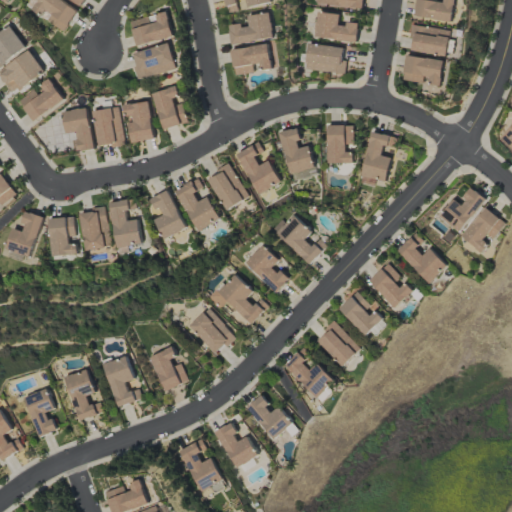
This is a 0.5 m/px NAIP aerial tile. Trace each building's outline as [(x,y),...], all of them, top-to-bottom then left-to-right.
[(78,11),(62,0),(38,0),(32,10),(63,32),(78,11)] [(273,2),(272,0),(225,0),(229,13),(239,11),(236,0),(247,0),(249,7),(273,2)] [(317,0),(317,4),(363,9),(364,0),(317,0)] [(417,0),(416,17),(453,21),(455,0),(417,0)] [(174,36),(168,12),(131,21),(137,46),(174,36)] [(315,38),(357,41),(359,24),(339,23),(340,14),(317,12),(315,38)] [(248,16),(250,24),(230,26),(232,44),(274,39),(272,13),(248,16)] [(412,51),(448,57),(452,31),(412,24),(410,39),(414,39),(412,51)] [(0,65),(27,50),(14,27),(0,34),(0,65)] [(134,53),(138,66),(135,67),(138,79),(177,69),(170,43),(134,53)] [(231,49),(235,75),(254,73),(253,64),(262,63),(263,70),(272,68),(269,44),(231,49)] [(347,60),(343,60),(344,47),(308,44),(305,70),(345,74),(347,60)] [(0,72),(11,93),(45,74),(33,51),(0,69),(0,72)] [(445,61),(408,54),(403,80),(423,83),(424,81),(441,85),(445,61)] [(34,121),(65,100),(51,79),(36,89),(36,90),(20,100),(34,121)] [(177,86),(153,94),(165,130),(189,123),(177,86)] [(156,139),(150,101),(124,105),(127,120),(130,143),(156,139)] [(95,149),(88,107),(63,112),(67,134),(77,132),(78,140),(74,140),(77,152),(95,149)] [(120,107),(94,110),(99,146),(111,145),(111,147),(125,145),(120,107)] [(511,149),(511,124),(500,138),(511,149)] [(327,163),(354,163),(354,125),(328,125),(327,163)] [(280,132),(290,174),(315,168),(309,145),(302,147),(297,128),(280,132)] [(387,182),(391,158),(382,156),(384,145),(395,147),(397,137),(371,132),(361,183),(374,185),(376,180),(387,182)] [(260,194),(282,182),(269,160),(260,165),(255,157),(264,152),(259,142),(237,154),(260,194)] [(249,197),(230,165),(207,178),(227,211),(249,197)] [(0,206),(16,194),(1,173),(0,174),(0,206)] [(176,190),(198,232),(221,219),(209,196),(199,202),(194,193),(203,188),(198,178),(176,190)] [(472,185),(476,189),(477,188),(487,197),(460,230),(455,226),(448,221),(449,221),(441,214),(444,211),(443,210),(445,207),(446,208),(455,197),(463,204),(468,198),(464,195),(472,185)] [(138,219),(128,221),(126,211),(137,209),(135,198),(110,203),(117,248),(142,244),(138,219)] [(80,214),(85,251),(111,247),(105,206),(91,208),(91,212),(80,214)] [(486,207),(506,223),(493,238),(487,234),(483,239),(488,244),(481,252),(475,247),(476,247),(462,236),(486,207)] [(6,250),(31,257),(43,217),(25,211),(21,224),(25,225),(22,231),(12,228),(6,250)] [(328,246),(322,241),(316,247),(307,239),(313,232),(293,214),(276,232),(311,265),(328,246)] [(50,218),(51,256),(77,255),(77,243),(69,244),(69,237),(75,236),(74,217),(50,218)] [(431,248),(424,256),(417,249),(424,241),(416,233),(398,252),(432,283),(449,265),(431,248)] [(247,264),(278,293),(290,280),(275,266),(281,260),(264,245),(247,264)] [(405,280),(389,263),(370,281),(396,309),(415,291),(405,280)] [(255,292),(235,273),(211,298),(228,315),(235,307),(252,325),(270,306),(262,298),(254,306),(248,299),(255,292)] [(340,309),(366,336),(384,318),(358,291),(340,309)] [(236,336),(209,308),(190,326),(217,355),(236,336)] [(343,367),(362,349),(336,321),(317,340),(343,367)] [(190,382),(182,363),(174,366),(172,359),(178,357),(174,347),(151,356),(165,392),(190,382)] [(286,365),(317,398),(335,381),(318,363),(311,370),(304,363),(312,356),(304,348),(286,365)] [(118,407),(144,399),(140,389),(129,392),(126,383),(135,380),(128,356),(104,363),(118,407)] [(65,377),(80,421),(105,413),(101,401),(91,405),(88,396),(97,393),(89,369),(65,377)] [(56,431),(49,412),(56,409),(48,389),(25,397),(39,437),(56,431)] [(272,441),(287,430),(291,437),(299,432),(280,405),(273,411),(262,396),(247,406),(272,441)] [(13,430),(1,409),(0,409),(0,457),(2,461),(24,448),(18,438),(9,444),(4,435),(13,430)] [(249,436),(240,441),(232,424),(217,431),(236,468),(259,456),(249,436)] [(202,496),(225,485),(212,458),(203,462),(198,454),(207,450),(203,440),(181,450),(202,496)] [(107,491),(112,511),(122,511),(149,506),(143,479),(129,483),(129,487),(107,491)]
